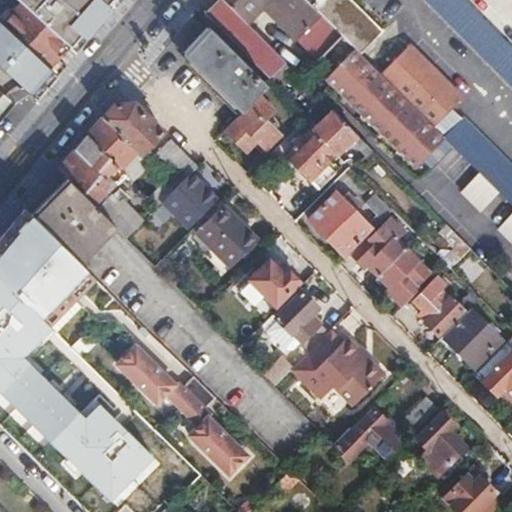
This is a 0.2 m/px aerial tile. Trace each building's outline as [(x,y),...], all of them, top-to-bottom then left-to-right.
[(76,51),(119,0),(15,0),(19,3),(63,40),(76,51)] [(221,0),(214,0),(202,12),(230,41),(268,78),(283,62),(276,55),(244,22),(221,0)] [(221,0),(244,22),(260,6),(292,38),(319,13),(306,0),(221,0)] [(306,0),(319,13),(343,37),(354,48),(360,53),(382,30),(350,0),(306,0)] [(511,48),(490,27),(463,0),(425,0),(469,45),(511,87),(511,48)] [(63,40),(19,3),(0,23),(0,25),(5,30),(11,35),(16,28),(28,38),(22,45),(55,76),(65,64),(52,52),(63,40)] [(343,37),(319,13),(292,38),(315,60),(321,60),(343,37)] [(0,66),(36,98),(55,76),(22,45),(11,35),(5,30),(0,25),(0,66)] [(237,57),(208,27),(185,54),(241,111),(257,95),(266,85),(237,57)] [(16,28),(11,35),(22,45),(28,38),(16,28)] [(381,75),(444,137),(479,171),(497,190),(511,204),(511,167),(463,118),(460,117),(451,107),(460,97),(409,46),(381,75)] [(360,53),(354,48),(324,79),(371,125),(414,167),(444,137),(381,75),(360,53)] [(0,92),(0,104),(7,110),(13,103),(0,92)] [(241,111),(223,129),(244,150),(255,140),(265,148),(278,134),(263,120),(272,109),(257,95),(241,111)] [(114,102),(101,118),(134,152),(139,155),(157,136),(162,130),(134,102),(114,102)] [(371,150),(330,109),(310,130),(336,155),(349,141),(365,156),(371,150)] [(101,118),(86,135),(119,168),(134,152),(101,118)] [(310,130),(309,128),(285,154),(312,181),(327,166),(337,156),(336,155),(310,130)] [(86,135),(57,170),(68,181),(114,227),(125,238),(142,219),(126,202),(120,205),(109,194),(102,201),(95,193),(99,189),(104,193),(109,187),(115,191),(128,178),(119,168),(86,135)] [(197,164),(170,138),(150,159),(166,174),(155,185),(166,195),(189,173),(197,164)] [(327,166),(312,181),(310,182),(317,189),(333,172),(327,166)] [(497,190),(479,171),(460,189),(479,209),(497,190)] [(189,173),(166,195),(161,201),(191,229),(218,201),(189,173)] [(114,227),(68,181),(56,194),(32,217),(70,256),(79,264),(102,240),(114,227)] [(146,196),(156,206),(161,201),(166,195),(155,185),(146,196)] [(307,219),(343,256),(345,254),(364,235),(390,209),(373,192),(365,201),(376,213),(366,223),(333,192),(307,219)] [(0,278),(4,282),(17,296),(31,309),(36,314),(45,323),(46,324),(72,298),(73,297),(79,291),(92,277),(81,265),(79,264),(70,256),(32,217),(24,209),(11,224),(7,229),(3,234),(1,236),(0,237),(0,278)] [(218,209),(195,232),(230,267),(257,241),(234,218),(231,221),(218,209)] [(511,210),(497,227),(511,242),(511,210)] [(363,265),(374,276),(405,246),(397,237),(401,231),(389,219),(368,239),(364,235),(345,254),(354,264),(358,259),(363,265)] [(405,246),(374,276),(386,287),(383,292),(399,307),(418,288),(415,286),(429,273),(429,270),(405,246)] [(162,258),(154,266),(168,280),(175,272),(162,258)] [(267,259),(248,279),(273,304),(296,281),(279,264),(276,268),(267,259)] [(359,269),(363,265),(358,259),(354,264),(359,269)] [(412,300),(418,307),(427,316),(421,322),(434,334),(461,306),(449,294),(446,297),(438,289),(445,282),(437,275),(412,300)] [(479,297),(469,289),(460,298),(469,307),(479,297)] [(300,291),(274,317),(300,342),(315,326),(306,317),(316,307),(300,291)] [(72,298),(46,324),(54,332),(80,305),(72,298)] [(427,316),(418,307),(412,313),(421,322),(427,316)] [(468,308),(439,338),(469,368),(499,339),(468,308)] [(296,363),(292,367),(322,397),(333,387),(352,406),(383,374),(346,337),(340,343),(328,331),(296,363)] [(246,455),(207,417),(201,410),(203,408),(210,401),(214,397),(184,368),(180,373),(174,379),(171,382),(165,376),(126,337),(108,356),(151,399),(160,390),(177,406),(193,422),(184,431),(228,474),(246,455)] [(511,345),(480,379),(497,395),(502,391),(511,400),(511,345)] [(263,374),(274,385),(292,367),(296,363),(285,352),(263,374)] [(174,379),(168,373),(165,376),(171,382),(174,379)] [(0,391),(0,427),(55,479),(73,461),(0,391)] [(158,435),(116,392),(97,412),(110,425),(114,423),(142,451),(151,443),(158,435)] [(404,416),(417,430),(438,409),(424,396),(404,416)] [(210,414),(203,408),(201,410),(207,417),(210,414)] [(347,427),(333,443),(350,459),(367,440),(383,455),(397,441),(382,427),(382,424),(385,421),(385,419),(374,408),(372,408),(350,431),(347,427)] [(457,455),(463,460),(470,452),(448,431),(453,425),(441,414),(417,439),(428,450),(420,460),(435,475),(457,455)] [(151,443),(192,481),(199,474),(158,435),(151,443)] [(137,457),(107,488),(131,511),(143,511),(168,487),(137,457)] [(490,511),(499,504),(490,495),(493,491),(471,470),(444,498),(457,511),(490,511)]
